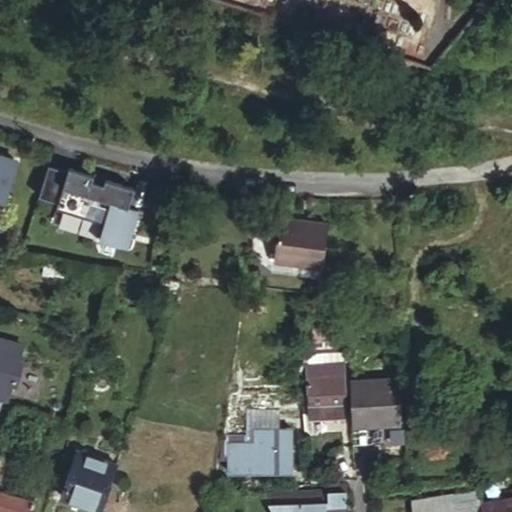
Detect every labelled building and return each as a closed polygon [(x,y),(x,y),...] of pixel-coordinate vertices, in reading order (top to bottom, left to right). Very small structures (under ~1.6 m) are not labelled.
[(16,158),(0,152),(0,194),(5,196),(16,158)] [(54,200),(52,206),(100,220),(96,235),(123,243),(134,206),(124,203),(129,185),(64,166),(63,170),(44,164),(35,195),(54,200)] [(48,220),(96,235),(100,220),(52,206),(48,220)] [(316,263),(322,219),(273,214),(266,258),(316,263)] [(347,416),(345,360),(306,362),(307,418),(347,416)] [(398,376),(351,380),(352,423),(401,419),(398,376)] [(246,409),(247,428),(279,428),(279,409),(246,409)] [(279,428),(247,428),(247,436),(223,436),(223,457),(231,457),(231,472),(266,473),(266,467),(295,467),(293,428),(279,428)] [(3,449),(0,460),(0,485),(11,452),(3,449)] [(101,508),(119,464),(79,449),(63,493),(101,508)] [(511,501),(511,476),(480,480),(481,492),(485,492),(486,503),(511,501)] [(328,489),(264,490),(275,511),(346,511),(346,481),(327,482),(328,489)] [(0,488),(0,510),(5,511),(29,511),(33,499),(0,488)] [(481,511),(480,498),(453,502),(451,490),(411,496),(413,511),(481,511)]
